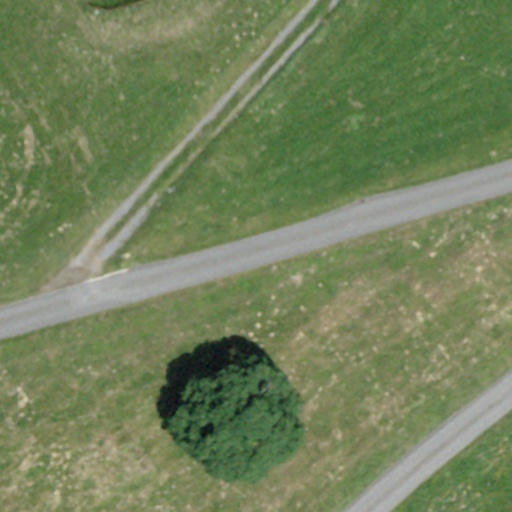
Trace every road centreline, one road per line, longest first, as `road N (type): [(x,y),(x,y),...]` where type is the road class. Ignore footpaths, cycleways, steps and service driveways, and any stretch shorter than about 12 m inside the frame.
road 1 (track): [(0,325),(511,174)]
road 2 (track): [(77,303),(75,284),(89,258),(325,0)]
road 3 (track): [(511,392),(372,511)]
